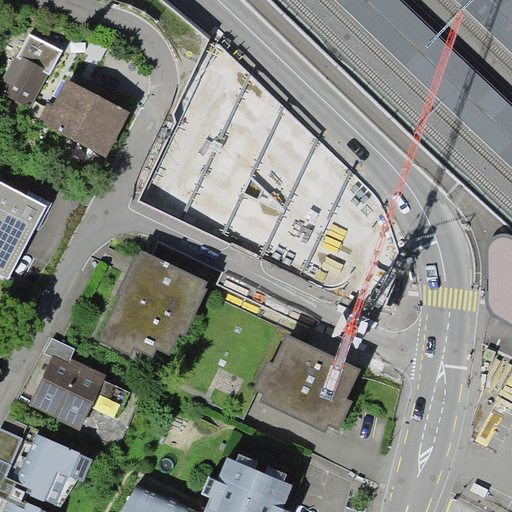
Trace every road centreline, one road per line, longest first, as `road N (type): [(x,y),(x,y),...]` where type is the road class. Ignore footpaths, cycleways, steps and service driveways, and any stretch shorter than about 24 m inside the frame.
road 1 (tertiary): [(444,355),(443,264),(419,203),(377,149),(215,0)]
road 2 (residential): [(444,355),(387,345),(109,203)]
road 3 (residential): [(109,203),(163,86),(161,66),(153,46),(128,24),(53,0)]
road 4 (residential): [(0,402),(109,203)]
road 5 (tertiary): [(407,511),(444,355)]
